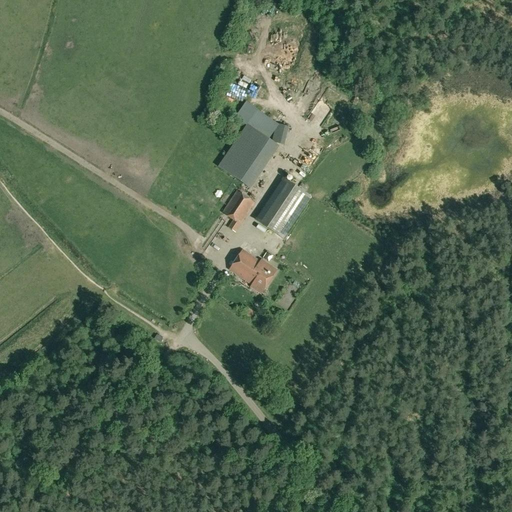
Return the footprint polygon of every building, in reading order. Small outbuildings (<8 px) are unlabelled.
[(298,81),(291,80),(289,93),(296,94),(298,81)] [(328,107),(334,93),(326,89),(319,103),(328,107)] [(280,109),(281,95),(275,94),(273,108),(280,109)] [(291,142),(294,125),(280,123),(277,139),(291,142)] [(217,169),(249,191),(278,149),(246,127),(217,169)] [(321,142),(312,144),(314,153),(322,151),(321,142)] [(283,238),(311,196),(285,179),(258,221),(283,238)] [(233,219),(228,227),(236,232),(255,203),(237,190),(222,212),(233,219)] [(277,270),(263,260),(262,259),(260,261),(243,250),(230,270),(252,284),(251,287),(262,294),(277,270)] [(290,293),(287,306),(296,308),(299,295),(290,293)]
